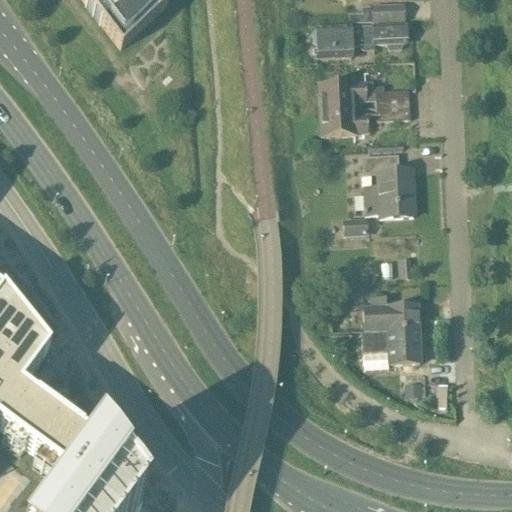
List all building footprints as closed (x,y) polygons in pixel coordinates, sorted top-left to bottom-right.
[(168,0),(80,0),(120,52),(169,6),(168,0)] [(348,15),(347,33),(322,32),(321,57),(359,59),(359,49),(412,51),(412,31),(403,30),(404,15),(360,13),(360,16),(348,15)] [(320,85),(322,133),(410,130),(408,91),(374,93),(373,83),(320,85)] [(420,219),(419,170),(410,170),(409,151),(364,153),(365,179),(380,178),(380,188),(365,188),(366,221),(420,219)] [(0,434),(68,483),(47,511),(139,511),(140,511),(138,509),(138,508),(133,502),(132,503),(132,501),(127,495),(126,495),(126,494),(126,493),(121,487),(120,488),(119,485),(119,484),(119,483),(114,477),(114,478),(113,477),(113,476),(108,470),(107,469),(107,468),(102,462),(102,463),(96,456),(98,453),(80,441),(80,440),(50,417),(49,418),(19,396),(47,358),(2,302),(3,301),(0,298),(0,434)] [(426,306),(392,308),(392,299),(372,300),(373,334),(364,334),(365,371),(429,368),(426,306)]
